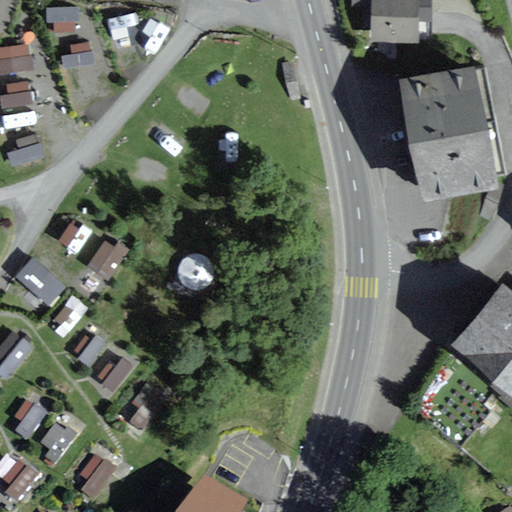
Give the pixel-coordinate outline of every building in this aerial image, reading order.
[(417,0),(374,0),(373,38),(416,40),(417,0)] [(51,3),(52,27),(78,26),(77,2),(51,3)] [(30,38),(0,40),(0,68),(33,65),(30,38)] [(292,63),(283,65),(291,99),(299,97),(292,63)] [(500,173),(481,68),(408,81),(427,186),(500,173)] [(104,232),(89,262),(112,274),(127,244),(104,232)] [(50,300),(67,279),(32,251),(15,271),(50,300)] [(511,291),(503,284),(456,344),(511,387),(511,291)] [(0,352),(4,355),(0,359),(0,367),(7,373),(34,341),(14,324),(0,341),(0,352)] [(122,351),(103,379),(116,388),(136,360),(122,351)] [(28,397),(14,427),(32,436),(47,407),(28,397)] [(57,417),(41,443),(62,455),(78,430),(57,417)] [(101,453),(78,484),(95,496),(118,465),(101,453)] [(0,485),(21,498),(40,469),(18,455),(0,482),(0,485)] [(234,511),(207,495),(195,511),(234,511)]
